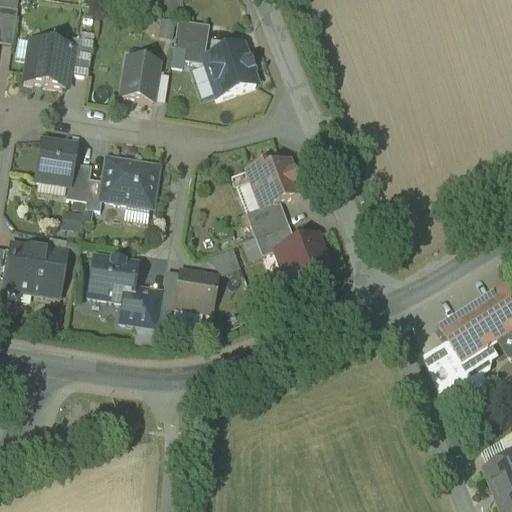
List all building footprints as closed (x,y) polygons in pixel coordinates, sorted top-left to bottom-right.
[(16,15),(0,12),(0,49),(10,51),(16,15)] [(208,32),(176,27),(172,54),(183,56),(181,67),(205,71),(202,64),(203,63),(208,32)] [(92,48),(71,44),(69,54),(71,54),(67,80),(86,83),(92,48)] [(69,54),(30,48),(24,87),(64,94),(67,80),(71,54),(69,54)] [(245,64),(240,50),(203,63),(202,64),(205,71),(216,104),(254,91),(250,78),(252,77),(247,63),(245,64)] [(157,70),(126,65),(120,103),(151,108),(157,70)] [(74,152),(40,147),(34,186),(66,192),(68,192),(71,170),(74,152)] [(156,173),(106,165),(102,188),(99,205),(100,205),(150,213),(156,173)] [(275,172),(273,166),(246,177),(260,214),(260,215),(278,208),(300,199),(287,167),(275,172)] [(90,173),(71,170),(68,192),(66,192),(64,205),(84,208),(88,185),(90,173)] [(102,188),(88,185),(84,208),(83,215),(99,218),(100,205),(99,205),(102,188)] [(278,208),(260,215),(260,214),(244,220),(253,244),(287,231),(278,208)] [(61,233),(78,233),(78,227),(87,227),(87,219),(61,220),(61,233)] [(287,231),(253,244),(261,263),(274,258),(274,256),(294,248),(287,231)] [(294,248),(274,256),(274,258),(286,289),(328,273),(315,240),(294,248)] [(64,260),(11,251),(10,258),(5,289),(4,295),(57,304),(64,260)] [(10,258),(0,256),(0,288),(5,289),(10,258)] [(231,256),(208,261),(213,281),(235,276),(231,256)] [(135,271),(93,264),(86,303),(121,308),(118,329),(135,331),(137,321),(132,320),(135,303),(131,302),(132,294),(135,271)] [(215,284),(179,278),(175,301),(173,312),(210,318),(215,284)] [(511,295),(508,289),(439,332),(449,347),(423,364),(446,423),(484,400),(486,388),(480,379),(488,375),(490,364),(495,361),(488,350),(510,336),(511,338),(511,295)] [(161,299),(132,294),(131,302),(135,303),(132,320),(137,321),(135,331),(156,335),(156,334),(161,299)] [(175,301),(161,299),(156,334),(169,336),(173,312),(175,301)] [(511,437),(500,445),(508,466),(511,464),(511,437)] [(511,511),(511,464),(508,466),(487,474),(488,478),(486,483),(489,491),(494,493),(501,511),(511,511)]
